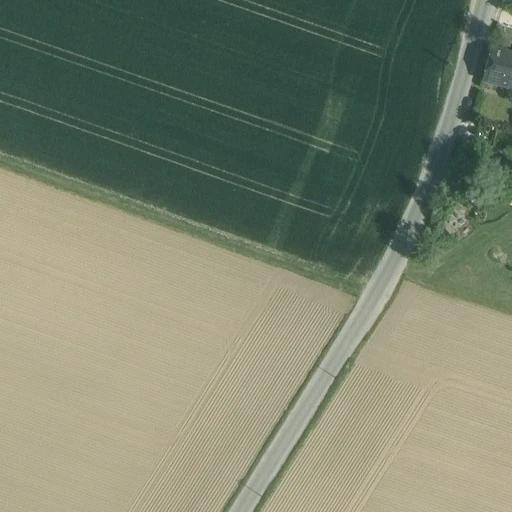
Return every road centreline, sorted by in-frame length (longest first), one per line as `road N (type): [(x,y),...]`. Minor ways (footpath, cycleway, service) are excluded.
road 1 (unclassified): [(241,511),(374,296),(442,151),(483,0)]
road 2 (track): [(0,166),(374,296)]
